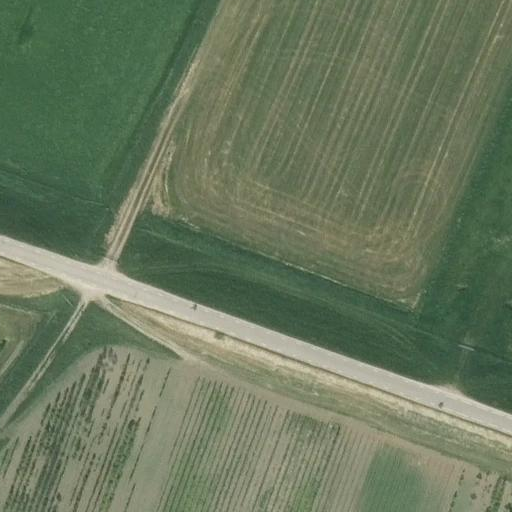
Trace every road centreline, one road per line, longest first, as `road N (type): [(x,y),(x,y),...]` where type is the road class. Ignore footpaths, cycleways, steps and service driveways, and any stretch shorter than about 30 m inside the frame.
road 1 (unclassified): [(511,426),(0,244)]
road 2 (track): [(233,0),(96,280)]
